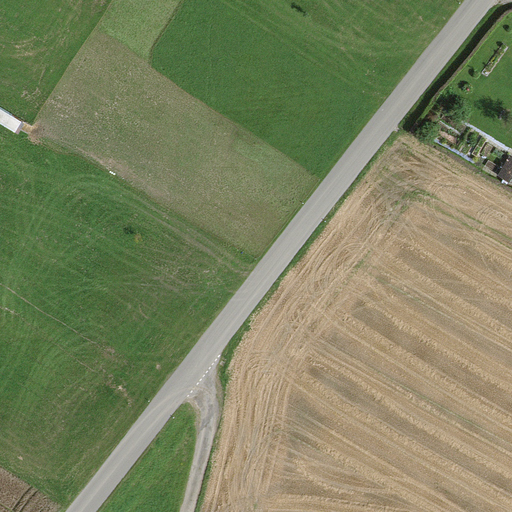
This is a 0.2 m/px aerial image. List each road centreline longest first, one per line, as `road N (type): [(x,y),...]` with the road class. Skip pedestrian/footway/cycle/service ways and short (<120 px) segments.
road 1 (unclassified): [(76,511),(481,0)]
road 2 (track): [(194,364),(210,401),(186,511)]
